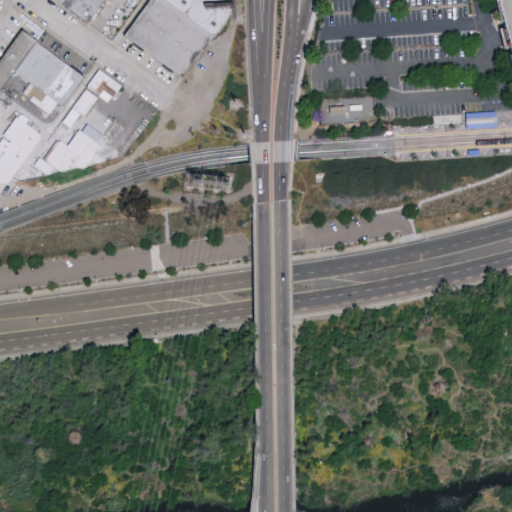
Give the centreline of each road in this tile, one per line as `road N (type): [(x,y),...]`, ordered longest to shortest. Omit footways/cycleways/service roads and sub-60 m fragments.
road 1 (primary): [(0,343),(386,289),(511,257)]
road 2 (secondary): [(283,511),(278,142)]
road 3 (secondary): [(261,143),(267,479)]
road 4 (residential): [(0,207),(130,165),(173,112)]
road 5 (residential): [(30,0),(173,112)]
